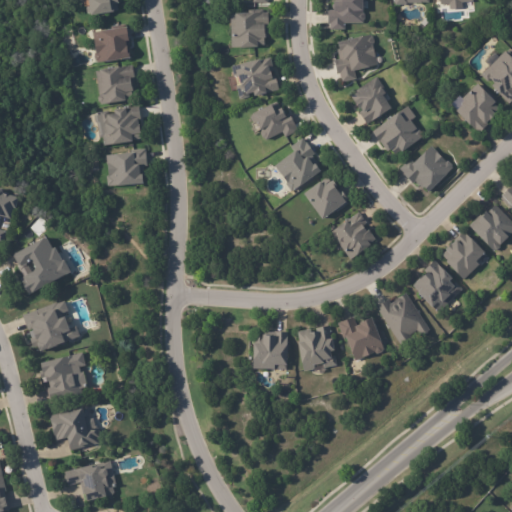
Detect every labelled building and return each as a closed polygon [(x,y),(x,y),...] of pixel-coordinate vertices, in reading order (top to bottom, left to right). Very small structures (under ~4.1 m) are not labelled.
[(112,0),(115,11),(108,12),(109,13),(85,17),(82,0),(112,0)] [(365,0),(365,2),(362,3),(360,3),(360,8),(362,8),(363,20),(362,21),(362,24),(343,25),(343,31),(328,31),(328,25),(325,25),(325,12),(329,11),(329,3),(336,3),(336,0),(365,0)] [(435,0),(472,0),(473,2),(461,3),(462,9),(449,10),(448,5),(436,6),(435,0)] [(265,14),(265,15),(266,15),(266,25),(265,26),(266,38),(261,39),(261,40),(260,40),(261,46),(252,46),(253,49),(228,50),(227,16),(245,15),(245,11),(262,11),(262,13),(265,13),(265,14)] [(123,29),(123,31),(122,31),(124,43),(121,43),(122,53),(124,52),(125,61),(94,65),(94,63),(93,63),(91,54),(93,54),(89,34),(108,31),(107,28),(122,26),(123,29)] [(339,79),(338,75),(335,76),(332,62),(338,61),(334,45),(370,36),(370,37),(371,37),(372,38),(373,43),(372,45),(377,66),(352,72),(354,80),(340,84),(339,79)] [(511,98),(508,103),(499,94),(497,96),(488,86),(491,83),(488,80),(486,82),(479,75),(503,51),(511,60),(511,98)] [(271,68),(272,72),(268,73),(269,79),(275,77),(278,91),(264,94),(264,95),(237,101),(234,88),(236,87),(234,78),(232,79),(229,69),(236,67),(235,66),(269,59),(271,68)] [(130,68),(133,91),(128,92),(129,99),(120,101),(121,103),(97,107),(97,105),(95,105),(94,99),(95,99),(93,85),(92,73),(94,73),(129,67),(130,68)] [(387,94),(381,99),(388,110),(365,126),(358,116),(361,114),(357,109),(355,111),(351,104),(352,103),(349,98),(355,93),(354,92),(376,77),(387,94)] [(492,117),(488,121),(486,122),(488,124),(478,133),(476,131),(468,126),(454,111),(457,108),(455,106),(461,100),(460,100),(477,84),(480,89),(498,109),(493,114),(494,115),(492,117)] [(276,106),(281,117),(288,114),(288,115),(287,116),(292,125),(293,124),(296,132),(283,138),(280,133),(261,142),(257,135),(258,134),(257,131),(254,132),(247,116),(274,103),(276,106)] [(138,108),(140,119),(135,120),(137,135),(139,135),(140,142),(137,142),(137,141),(129,142),(129,144),(102,149),(101,143),(102,143),(101,141),(100,139),(101,137),(102,136),(101,127),(99,127),(97,114),(137,107),(138,108)] [(384,151),(379,144),(371,134),(396,114),(397,115),(401,111),(415,129),(416,129),(417,131),(419,131),(421,134),(421,137),(422,138),(399,155),(398,153),(393,157),(389,151),(386,153),(384,151)] [(300,141),(303,145),(304,144),(312,155),(310,157),(318,169),(315,172),(316,174),(288,194),(270,168),(291,153),(288,149),(300,140),(300,141)] [(426,194),(414,182),(411,185),(402,175),(403,175),(399,170),(409,160),(413,164),(431,147),(437,152),(436,153),(446,163),(450,162),(452,165),(452,166),(454,168),(426,194)] [(144,154),(146,167),(141,167),(142,177),(139,177),(139,186),(107,189),(105,189),(103,166),(104,166),(104,158),(129,155),(129,152),(144,151),(144,154)] [(329,183),(333,189),(332,190),(335,193),(339,190),(348,201),(346,202),(348,204),(336,213),(334,210),(319,222),(300,196),(317,184),(325,178),(329,183)] [(0,188),(3,191),(4,192),(20,197),(17,208),(13,207),(10,219),(0,215),(0,230),(5,232),(1,244),(0,243),(0,188)] [(511,208),(502,198),(511,188),(511,208)] [(503,213),(511,223),(511,233),(499,246),(499,248),(496,251),(494,251),(492,252),(485,248),(469,231),(471,230),(468,227),(480,215),(480,216),(483,213),(484,214),(487,211),(488,212),(495,205),(503,213)] [(358,214),(365,223),(360,227),(362,231),(365,229),(373,240),(365,246),(367,248),(349,261),(329,234),(357,213),(358,214)] [(481,255),(482,255),(474,262),(478,266),(462,281),(455,277),(442,264),(445,261),(440,256),(443,253),(442,251),(449,245),(463,232),(470,240),(468,241),(481,255)] [(26,283),(24,280),(26,279),(22,272),(19,267),(20,267),(15,256),(50,237),(57,249),(59,248),(66,261),(67,260),(74,272),(62,279),(63,280),(37,294),(37,293),(31,296),(25,285),(26,284),(26,283)] [(462,290),(437,314),(434,311),(433,312),(430,309),(430,310),(415,294),(418,292),(412,286),(416,282),(416,281),(418,280),(426,273),(426,274),(428,272),(425,269),(434,261),(441,269),(440,269),(450,280),(447,283),(451,287),(456,283),(462,290)] [(420,336),(416,329),(408,335),(412,341),(400,349),(375,309),(387,301),(390,305),(398,299),(405,294),(429,331),(426,333),(427,334),(422,338),(420,336)] [(33,345),(31,340),(33,339),(24,316),(60,303),(60,304),(68,302),(71,311),(63,314),(65,319),(72,316),(76,328),(79,327),(82,337),(70,341),(70,342),(62,345),(63,346),(52,350),(52,349),(45,352),(44,351),(44,352),(42,346),(43,345),(34,348),(33,345)] [(353,319),(357,327),(358,327),(358,325),(370,320),(379,344),(381,343),(384,350),(382,351),(382,353),(378,355),(375,354),(355,362),(349,355),(337,325),(353,318),(353,319)] [(326,369),(322,370),(321,363),(319,363),(320,366),(311,368),(312,372),(302,374),(298,367),(294,346),(297,345),(294,334),(308,331),(308,335),(316,333),(315,329),(328,327),(331,341),(329,341),(331,353),(327,354),(328,358),(334,357),(336,367),(326,369)] [(276,334),(284,335),(284,347),(283,347),(282,366),(284,366),(283,372),(248,371),(248,347),(252,347),(252,339),(257,340),(257,339),(259,339),(259,335),(272,335),(272,334),(276,334)] [(89,354),(92,365),(85,367),(87,372),(89,371),(93,387),(86,388),(87,394),(54,402),(50,388),(55,387),(53,381),(48,382),(46,371),(47,371),(45,363),(89,353),(89,354)] [(89,408),(91,419),(94,419),(96,423),(96,427),(97,427),(99,429),(100,431),(101,435),(98,439),(100,444),(70,451),(69,444),(72,443),(71,438),(56,441),(54,433),(58,432),(56,425),(53,426),(50,417),(89,408)] [(109,459),(115,485),(112,485),(113,493),(109,494),(109,495),(91,499),(87,500),(85,493),(82,493),(79,481),(67,484),(66,481),(64,481),(62,471),(82,466),(82,467),(94,464),(94,463),(109,459)] [(0,511),(0,464),(6,489),(5,490),(7,498),(9,497),(12,506),(9,507),(10,511),(5,511),(0,511)]
